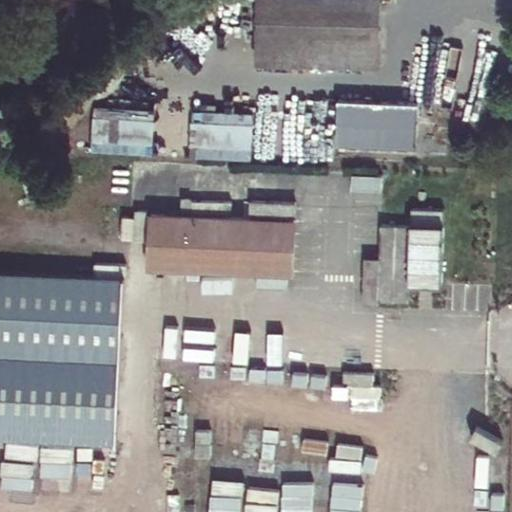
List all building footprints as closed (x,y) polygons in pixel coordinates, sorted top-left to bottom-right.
[(259,0),(258,45),(380,46),(381,0),(259,0)] [(461,131),(484,32),(461,27),(438,125),(461,131)] [(258,45),(258,64),(380,66),(380,46),(258,45)] [(339,144),(420,147),(422,102),(341,99),(339,144)] [(297,219),(152,213),(150,267),(294,272),(297,219)] [(410,301),(413,224),(381,223),(379,300),(410,301)] [(127,280),(0,274),(0,437),(118,443),(127,280)] [(96,471),(97,448),(69,448),(68,470),(96,471)]
